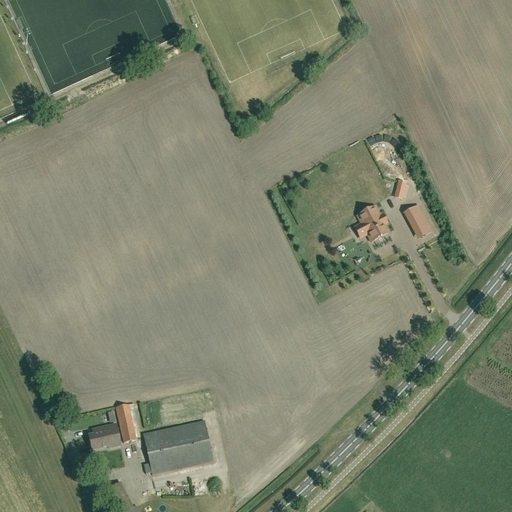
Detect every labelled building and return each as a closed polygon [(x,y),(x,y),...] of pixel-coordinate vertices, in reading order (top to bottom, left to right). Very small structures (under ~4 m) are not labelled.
[(401,200),(402,198),(405,187),(406,184),(398,182),(393,198),(401,200)] [(425,206),(415,211),(422,224),(432,219),(425,206)] [(386,224),(382,216),(380,218),(375,208),(357,218),(361,226),(355,229),(360,239),(367,235),(371,243),(388,234),(384,226),(386,224)] [(333,413),(344,425),(353,417),(341,404),(333,413)] [(123,444),(142,440),(134,405),(115,409),(123,444)] [(307,418),(321,436),(336,424),(322,406),(307,418)] [(152,476),(213,463),(204,422),(143,436),(152,476)] [(108,450),(120,447),(115,426),(92,431),(93,436),(88,437),(92,451),(108,448),(108,450)] [(193,497),(192,483),(159,484),(159,487),(151,487),(151,494),(160,494),(160,498),(193,497)] [(113,511),(138,511),(136,507),(133,509),(119,484),(104,492),(113,511)]
